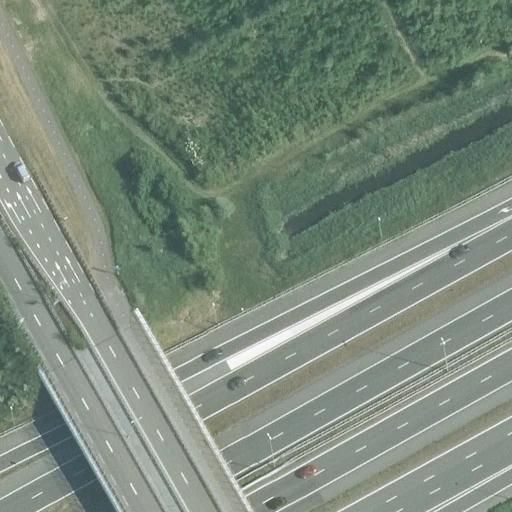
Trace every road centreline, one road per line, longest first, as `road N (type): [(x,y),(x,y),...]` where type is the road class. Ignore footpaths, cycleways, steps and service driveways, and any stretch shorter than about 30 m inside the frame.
road 1 (motorway): [(511,230),(11,511)]
road 2 (motorway): [(511,226),(269,326),(0,463)]
road 3 (motorway): [(511,302),(138,511)]
road 4 (secondary): [(204,511),(0,141)]
road 5 (secondary): [(0,247),(146,511)]
road 6 (motorway): [(249,511),(511,362)]
road 7 (motorway): [(391,511),(511,444)]
